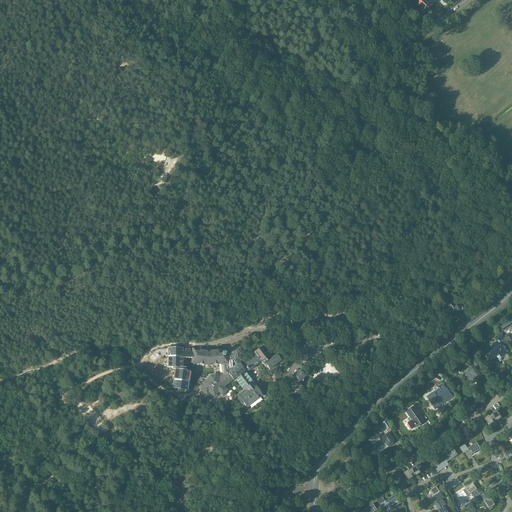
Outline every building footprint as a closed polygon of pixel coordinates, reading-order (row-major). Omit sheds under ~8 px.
[(418,0),(412,7),(417,11),(421,9),(424,13),(429,9),(433,4),(428,0),(418,0)] [(462,305),(458,308),(451,299),(446,303),(449,307),(450,309),(449,310),(454,316),(465,308),(462,305)] [(500,326),(497,328),(500,333),(501,333),(503,331),(504,331),(511,325),(511,319),(500,327),(500,326)] [(487,348),(482,351),(484,353),(489,361),(499,355),(501,358),(507,354),(506,354),(508,351),(505,349),(506,348),(504,345),(507,342),(504,338),(503,337),(501,333),(500,333),(496,336),(499,340),(497,341),(499,343),(497,344),(496,345),(495,343),(492,345),(494,347),(493,347),(489,350),(487,348)] [(253,353),(255,356),(244,365),(245,366),(242,368),(240,365),(241,364),(241,361),(242,360),(241,354),(242,354),(241,346),(229,348),(230,352),(225,353),(225,356),(227,356),(225,357),(225,353),(223,353),(221,353),(220,349),(208,351),(198,349),(198,348),(191,347),(191,349),(183,349),(183,348),(167,348),(167,349),(167,358),(167,368),(172,368),(172,369),(175,369),(173,378),(174,378),(172,388),(187,390),(190,371),(185,371),(185,368),(179,368),(179,366),(182,366),(182,358),(191,358),(190,364),(208,366),(221,364),(221,367),(222,375),(217,379),(217,375),(213,376),(213,378),(209,378),(206,381),(207,382),(201,390),(207,395),(209,392),(212,395),(216,394),(218,392),(222,395),(227,390),(223,387),(232,380),(235,378),(244,390),(238,395),(240,397),(238,399),(242,404),(243,402),(246,407),(261,395),(257,390),(245,373),(248,370),(261,361),(262,363),(263,363),(263,364),(265,367),(266,366),(269,369),(281,360),(276,354),(268,360),(267,360),(266,358),(267,356),(260,347),(253,353)] [(464,372),(465,373),(464,374),(471,383),(477,379),(478,380),(482,377),(475,368),(480,365),(476,359),(473,361),(471,359),(467,362),(470,365),(467,366),(468,367),(466,368),(464,366),(459,369),(461,373),(464,372)] [(305,377),(300,370),(297,372),(297,371),(295,373),(295,374),(294,375),(295,376),(295,377),(296,378),(297,380),(298,381),(299,382),(305,377)] [(439,388),(427,396),(435,409),(453,397),(443,383),(438,387),(439,388)] [(406,411),(413,420),(409,423),(411,426),(413,429),(417,426),(417,427),(421,424),(421,425),(425,422),(420,415),(424,413),(416,403),(414,405),(414,406),(406,411)] [(492,414),(492,415),(490,417),(489,416),(485,419),(490,426),(494,423),(494,422),(497,420),(497,421),(502,418),(497,411),(492,414)] [(383,416),(380,418),(383,422),(382,422),(387,429),(391,427),(383,416)] [(376,435),(375,436),(368,440),(375,449),(385,442),(389,447),(395,443),(388,432),(382,436),(381,433),(377,436),(376,435)] [(465,444),(460,448),(463,453),(468,450),(472,455),(481,449),(477,442),(467,449),(465,444)] [(210,445),(194,454),(199,461),(214,452),(210,445)] [(446,454),(448,457),(442,461),(446,467),(449,465),(447,462),(450,460),(458,455),(454,449),(446,454)] [(413,477),(414,476),(416,475),(417,476),(421,473),(416,466),(409,471),(408,471),(404,474),(409,481),(414,478),(413,477)] [(465,489),(463,490),(467,496),(469,495),(469,494),(469,495),(471,494),(475,499),(478,497),(483,493),(482,491),(479,493),(477,490),(477,489),(473,484),(465,489)] [(433,502),(435,505),(440,501),(442,499),(444,498),(440,493),(436,487),(429,491),(433,497),(435,500),(433,502)] [(478,497),(475,499),(477,502),(480,500),(484,506),(486,504),(489,509),(495,505),(492,501),(490,497),(487,499),(485,495),(483,493),(478,497)] [(382,497),(377,501),(379,503),(382,508),(383,508),(387,505),(388,505),(391,510),(400,504),(396,497),(394,495),(385,501),(384,499),(382,497)] [(438,510),(439,511),(447,511),(444,507),(447,505),(442,499),(440,501),(435,505),(438,510)]
